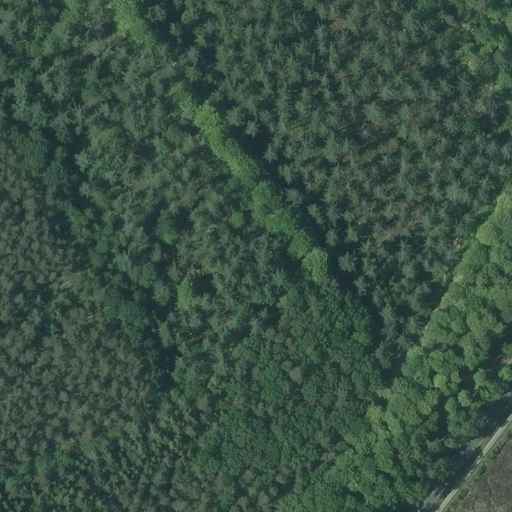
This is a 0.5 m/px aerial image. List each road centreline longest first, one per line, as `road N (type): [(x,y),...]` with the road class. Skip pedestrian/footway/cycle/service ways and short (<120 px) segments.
road 1 (track): [(120,0),(414,380)]
road 2 (track): [(402,365),(511,192)]
road 3 (track): [(511,224),(414,380)]
road 4 (track): [(402,365),(352,434),(319,511)]
road 5 (track): [(337,511),(368,435),(414,380)]
road 6 (track): [(511,110),(404,0)]
road 7 (primary): [(418,511),(511,389)]
